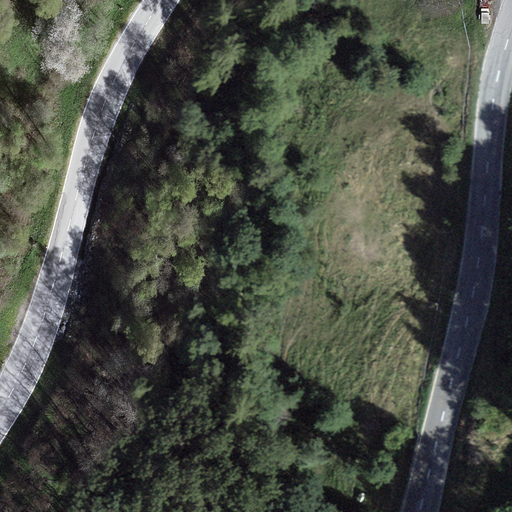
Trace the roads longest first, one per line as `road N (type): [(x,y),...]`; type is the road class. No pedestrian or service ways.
road 1 (tertiary): [(511,32),(495,105),(478,278),(421,511)]
road 2 (tertiary): [(0,412),(35,345),(91,137),(160,0)]
